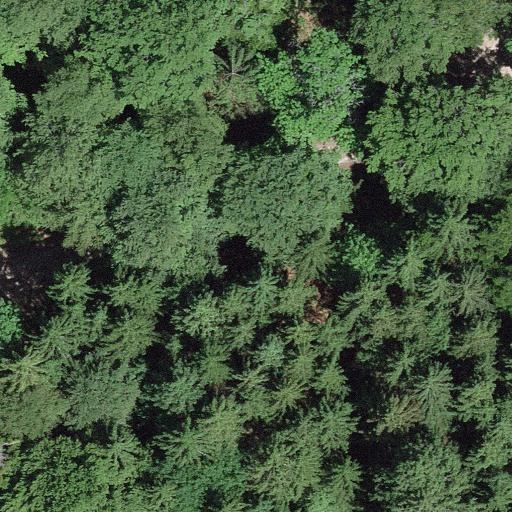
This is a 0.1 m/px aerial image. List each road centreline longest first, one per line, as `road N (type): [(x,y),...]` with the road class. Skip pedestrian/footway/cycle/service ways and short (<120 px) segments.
road 1 (track): [(511,124),(328,153),(112,244),(0,323)]
road 2 (track): [(362,148),(426,84),(511,36)]
